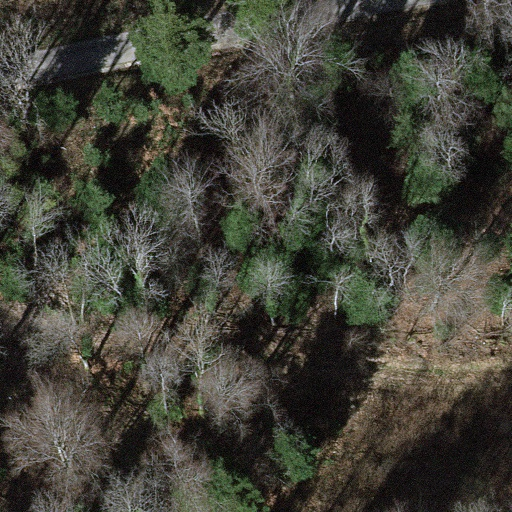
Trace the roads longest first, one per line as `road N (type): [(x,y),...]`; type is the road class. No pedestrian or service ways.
road 1 (track): [(0,314),(425,376),(511,369)]
road 2 (unclassified): [(301,0),(0,76)]
